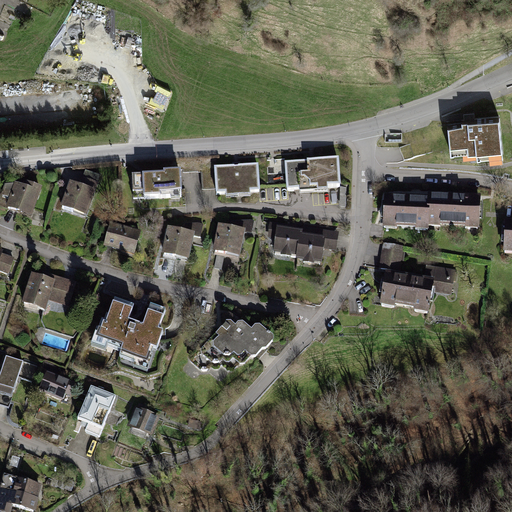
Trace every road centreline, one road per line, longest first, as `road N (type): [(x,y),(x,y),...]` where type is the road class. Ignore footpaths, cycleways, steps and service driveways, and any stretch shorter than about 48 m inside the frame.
road 1 (unclassified): [(0,164),(364,128)]
road 2 (residential): [(0,235),(177,293),(321,321)]
road 3 (residential): [(108,480),(209,447),(321,321)]
road 4 (residential): [(321,321),(357,258),(368,171),(364,128)]
road 5 (unclassified): [(364,128),(511,72)]
